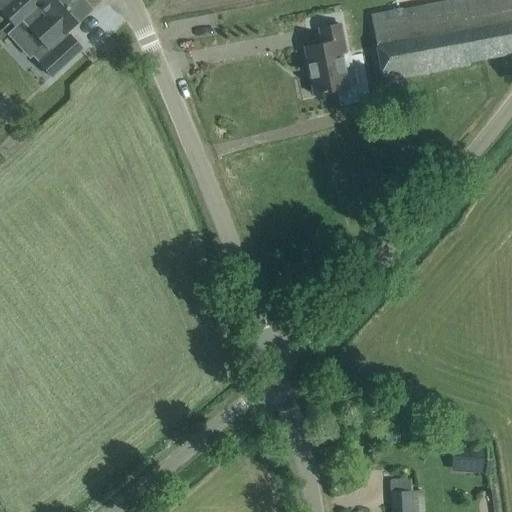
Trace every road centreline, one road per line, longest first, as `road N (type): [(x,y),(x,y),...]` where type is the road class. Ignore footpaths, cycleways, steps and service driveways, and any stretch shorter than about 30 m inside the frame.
road 1 (unclassified): [(277,376),(138,21)]
road 2 (unclassified): [(277,376),(352,304),(511,110)]
road 3 (unclassified): [(115,511),(277,376)]
road 4 (unclassified): [(316,511),(277,376)]
